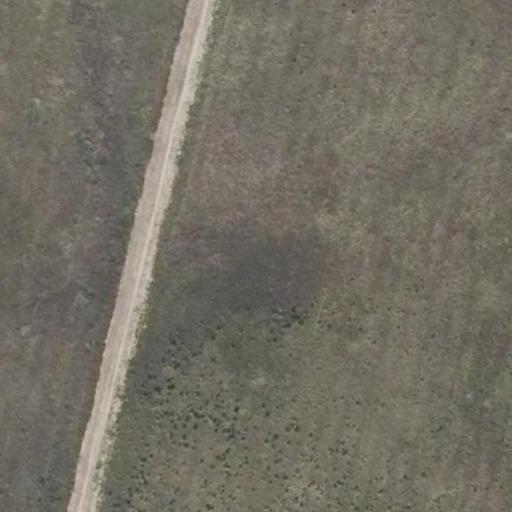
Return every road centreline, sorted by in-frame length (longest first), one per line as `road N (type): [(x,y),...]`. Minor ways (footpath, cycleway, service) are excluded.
road 1 (track): [(75,511),(141,264),(110,129),(131,0)]
road 2 (track): [(511,117),(141,264)]
road 3 (track): [(209,0),(141,264)]
road 4 (track): [(76,0),(110,129)]
